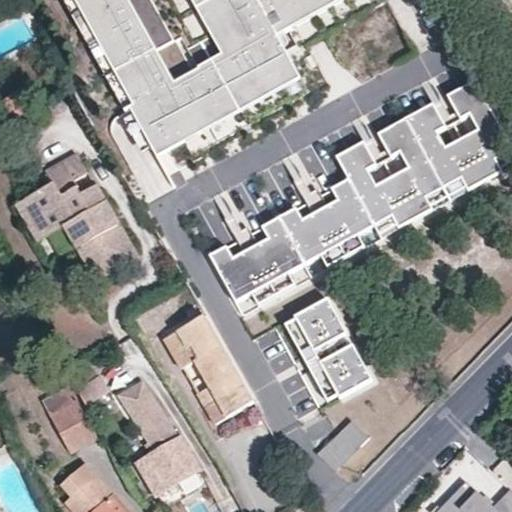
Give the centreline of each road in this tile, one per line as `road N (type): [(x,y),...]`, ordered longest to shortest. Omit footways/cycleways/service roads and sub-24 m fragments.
road 1 (unknown): [(245,511),(123,329),(119,300),(153,270),(155,246),(65,111)]
road 2 (residential): [(364,511),(511,361)]
